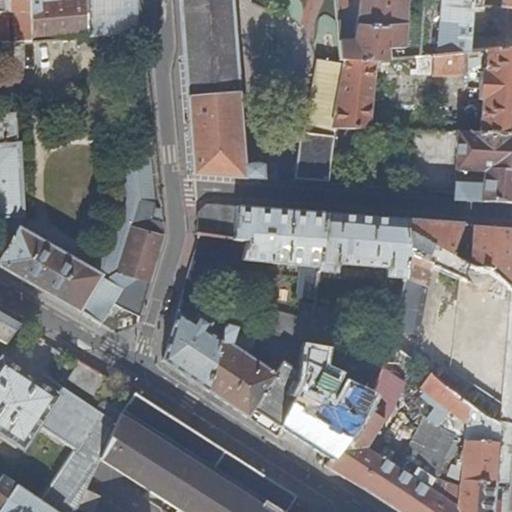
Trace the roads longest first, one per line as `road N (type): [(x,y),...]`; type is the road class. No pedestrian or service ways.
road 1 (residential): [(178,191),(511,217)]
road 2 (residential): [(133,373),(355,511)]
road 3 (residential): [(161,0),(178,191)]
road 4 (residential): [(178,191),(170,271),(133,373)]
road 5 (residential): [(0,296),(133,373)]
